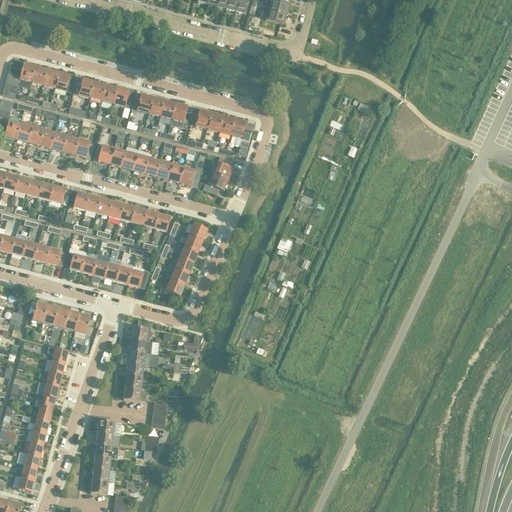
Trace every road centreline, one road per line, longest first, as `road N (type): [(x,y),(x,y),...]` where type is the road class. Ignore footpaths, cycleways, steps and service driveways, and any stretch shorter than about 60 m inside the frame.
road 1 (track): [(288,325),(384,100),(343,84),(232,350)]
road 2 (residential): [(232,218),(259,151),(261,111),(13,45)]
road 3 (residential): [(232,218),(0,155)]
road 4 (residential): [(295,57),(82,0)]
road 5 (residential): [(43,511),(116,305)]
road 6 (residential): [(116,305),(0,274)]
